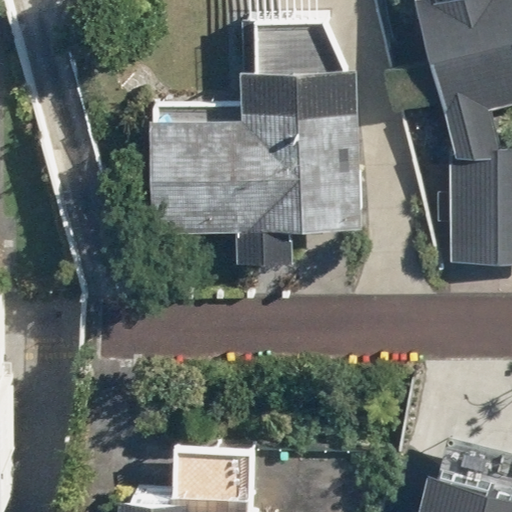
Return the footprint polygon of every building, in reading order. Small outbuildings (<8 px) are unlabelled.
[(511,0),(434,0),(465,139),(456,141),(457,253),(511,252),(511,139),(511,140),(501,98),(511,94),(511,0)] [(337,10),(267,10),(266,53),(255,53),(255,92),(162,92),(161,221),(244,221),(243,253),(302,253),(302,218),(371,218),(371,53),(350,53),(337,10)] [(0,489),(23,491),(29,373),(10,372),(14,279),(0,278),(0,489)] [(141,511),(258,511),(263,439),(184,434),(181,487),(144,484),(141,511)] [(511,511),(511,474),(439,458),(426,511),(511,511)]
